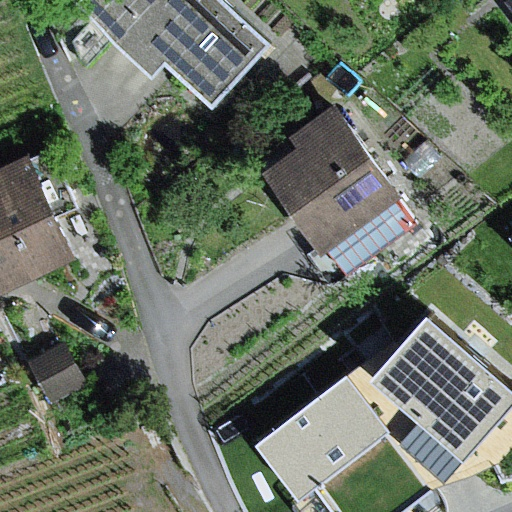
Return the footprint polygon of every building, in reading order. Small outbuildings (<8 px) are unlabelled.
[(236,0),(85,0),(165,66),(177,52),(226,93),(276,33),(236,0)] [(302,143),(271,164),(330,248),(335,244),(353,269),(419,223),(401,198),(409,192),(342,97),(294,130),(302,143)] [(33,151),(0,166),(0,284),(3,290),(80,255),(61,214),(81,205),(54,147),(35,156),(33,151)] [(511,373),(436,306),(379,369),(473,453),(511,409),(511,373)] [(74,339),(41,351),(60,402),(93,390),(74,339)] [(405,511),(439,487),(352,371),(346,375),(260,439),(304,497),(323,482),(345,511),(405,511)]
